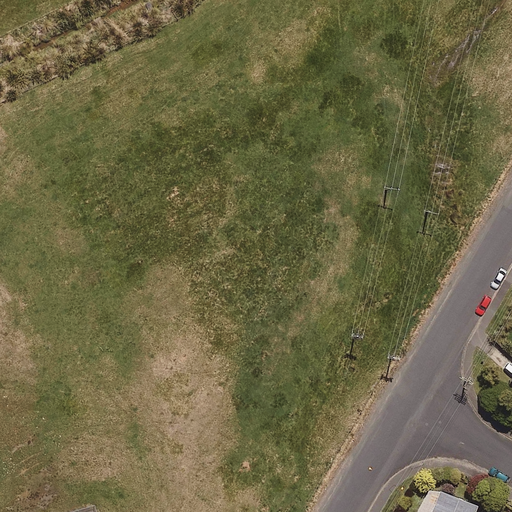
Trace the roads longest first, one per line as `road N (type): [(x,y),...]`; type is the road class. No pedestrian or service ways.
road 1 (unclassified): [(408,400),(511,226)]
road 2 (unclassified): [(344,511),(408,400)]
road 3 (residential): [(408,400),(511,461)]
